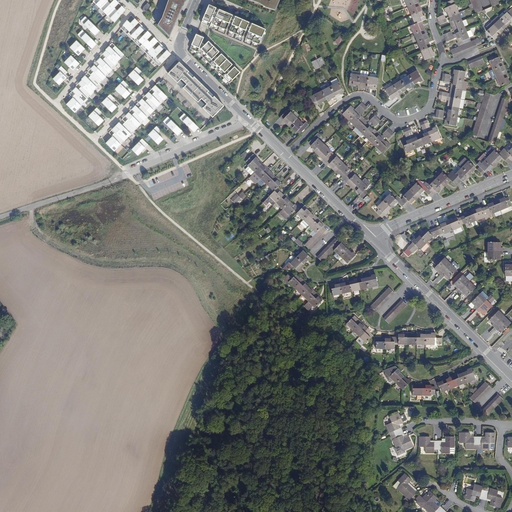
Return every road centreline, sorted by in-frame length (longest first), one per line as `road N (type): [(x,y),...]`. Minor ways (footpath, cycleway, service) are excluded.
road 1 (residential): [(248,120),(0,220)]
road 2 (residential): [(443,61),(422,114),(400,121),(355,95),(285,155)]
road 3 (residential): [(511,374),(372,239)]
road 4 (residential): [(511,173),(372,239)]
road 5 (residential): [(180,53),(93,140)]
road 6 (residential): [(54,103),(131,8)]
